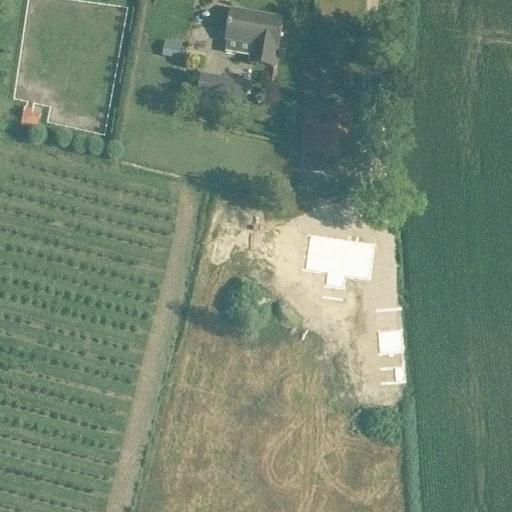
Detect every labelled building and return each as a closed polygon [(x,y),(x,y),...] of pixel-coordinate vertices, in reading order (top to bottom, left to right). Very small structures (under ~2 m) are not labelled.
[(280,40),(283,21),(231,12),(228,31),(226,41),(228,41),(226,53),(252,57),(250,65),(274,69),(277,49),(278,49),(280,40)] [(165,42),(162,57),(180,60),(182,45),(165,42)] [(339,143),(350,82),(312,75),(304,122),(323,125),(321,140),(339,143)] [(220,79),(216,101),(245,106),(249,84),(220,79)] [(40,116),(33,115),(34,111),(26,109),(21,128),(29,130),(37,131),(40,116)] [(303,252),(297,287),(321,291),(319,303),(334,306),(336,294),(362,298),(368,263),(303,252)] [(393,329),(369,330),(371,351),(395,350),(393,329)]
